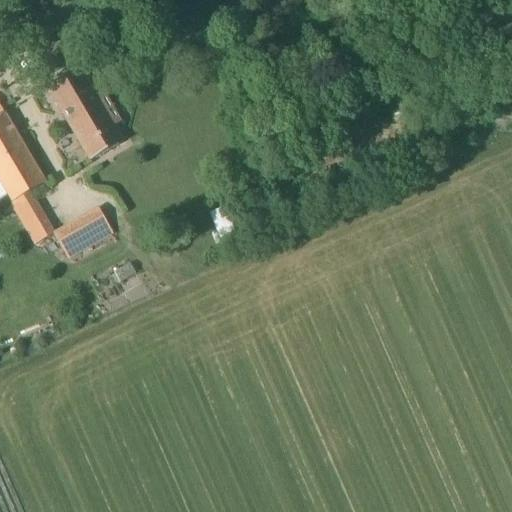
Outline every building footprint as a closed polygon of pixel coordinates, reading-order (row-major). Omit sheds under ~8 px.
[(96,97),(95,95),(80,69),(48,88),(90,163),(123,144),(115,129),(96,97)] [(0,178),(39,241),(54,232),(27,189),(44,178),(0,106),(0,178)] [(135,128),(146,144),(159,136),(149,120),(135,128)] [(329,166),(303,177),(305,183),(306,187),(333,176),(329,166)] [(69,261),(114,235),(103,216),(58,241),(69,261)]
